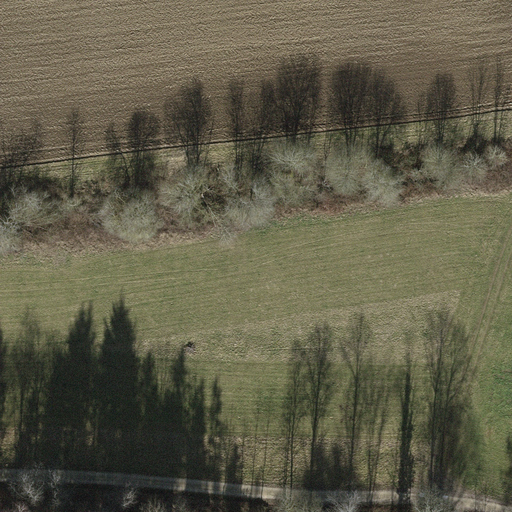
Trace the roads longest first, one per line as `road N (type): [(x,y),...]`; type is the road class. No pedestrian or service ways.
road 1 (track): [(407,511),(0,485)]
road 2 (track): [(511,262),(469,410),(511,452)]
road 3 (track): [(469,410),(431,406),(381,424),(351,447),(323,506)]
